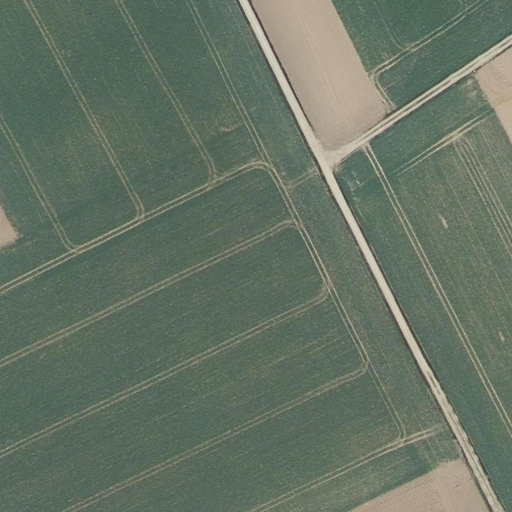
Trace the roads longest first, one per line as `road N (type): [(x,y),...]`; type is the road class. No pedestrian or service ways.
road 1 (track): [(242,0),(493,511)]
road 2 (track): [(322,164),(511,38)]
